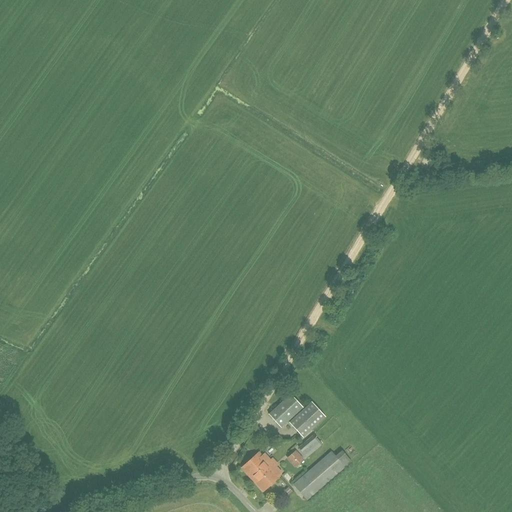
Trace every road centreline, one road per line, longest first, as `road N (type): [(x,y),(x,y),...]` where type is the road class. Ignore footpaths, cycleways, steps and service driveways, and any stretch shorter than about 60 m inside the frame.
road 1 (track): [(264,402),(503,0)]
road 2 (unclassified): [(87,511),(190,479),(218,479)]
